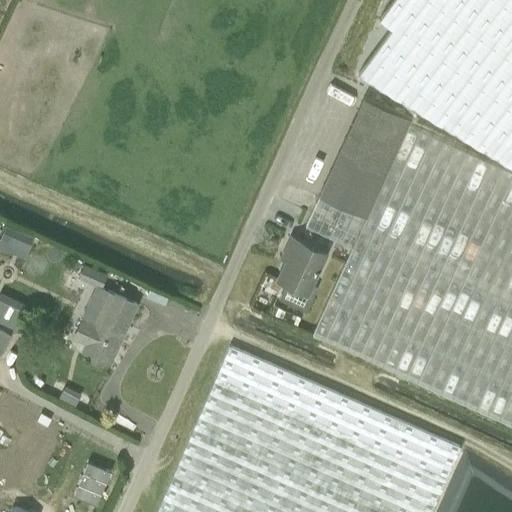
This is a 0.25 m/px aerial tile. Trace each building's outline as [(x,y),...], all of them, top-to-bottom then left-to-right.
[(511,0),(392,0),(379,18),(392,29),(358,74),(511,167),(511,0)] [(366,216),(408,123),(411,118),(364,97),(319,195),(366,216)] [(511,170),(408,123),(366,216),(319,195),(305,225),(352,246),(313,333),(511,424),(511,170)] [(6,224),(0,237),(0,239),(28,251),(34,236),(6,224)] [(290,251),(277,279),(307,294),(327,252),(291,236),(285,249),(290,251)] [(100,287),(106,275),(82,265),(77,277),(100,287)] [(0,320),(16,328),(27,304),(0,291),(0,320)] [(137,303),(119,295),(110,291),(94,325),(82,319),(74,338),(86,343),(82,351),(109,363),(137,303)] [(0,329),(0,349),(3,351),(11,335),(0,329)] [(431,511),(460,447),(229,346),(155,511),(431,511)] [(41,413),(37,420),(47,426),(51,418),(41,413)] [(98,441),(125,451),(129,441),(116,436),(117,433),(103,428),(98,441)] [(110,471),(88,461),(73,495),(96,505),(110,471)]
